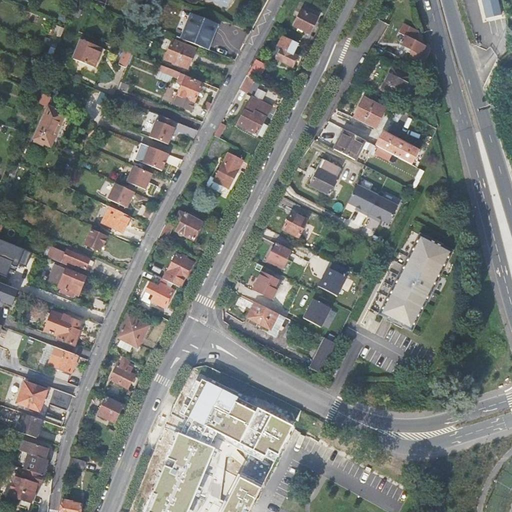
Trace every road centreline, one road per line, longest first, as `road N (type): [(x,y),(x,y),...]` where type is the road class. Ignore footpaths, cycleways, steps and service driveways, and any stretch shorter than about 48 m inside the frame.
road 1 (residential): [(280,0),(131,278),(85,389),(54,511)]
road 2 (unclassified): [(186,333),(353,0)]
road 3 (secondary): [(429,0),(511,291)]
road 4 (residential): [(186,333),(381,429),(443,429)]
road 5 (secondary): [(511,200),(449,0)]
road 6 (unclassified): [(109,511),(186,333)]
